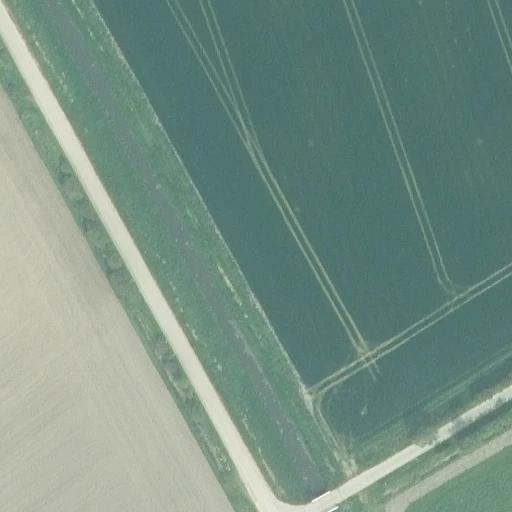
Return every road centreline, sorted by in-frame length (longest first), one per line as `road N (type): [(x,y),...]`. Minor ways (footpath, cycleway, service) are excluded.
road 1 (unclassified): [(271,511),(0,14)]
road 2 (unclassified): [(306,511),(511,390)]
